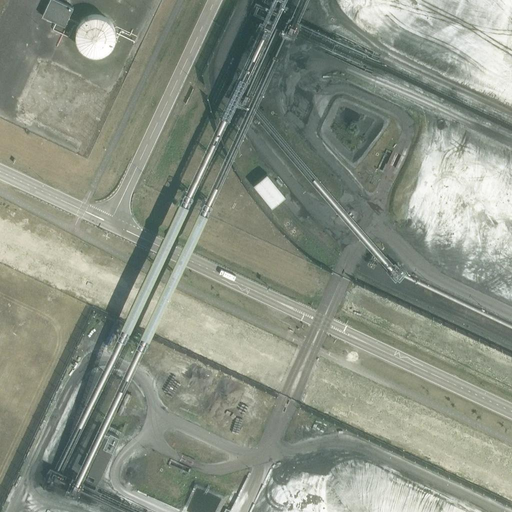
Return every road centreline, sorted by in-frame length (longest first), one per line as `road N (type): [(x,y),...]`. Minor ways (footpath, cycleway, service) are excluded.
road 1 (track): [(244,0),(216,59),(214,97),(328,233),(350,238),(511,180)]
road 2 (unclassified): [(511,413),(111,224)]
road 3 (unknown): [(301,143),(326,94),(344,92),(401,120),(406,139),(374,230)]
road 4 (unclassified): [(111,224),(216,0)]
road 5 (unknown): [(32,457),(69,377),(97,361),(140,375),(162,418)]
road 6 (track): [(511,318),(413,271),(374,230)]
road 7 (unclassified): [(111,224),(0,172)]
